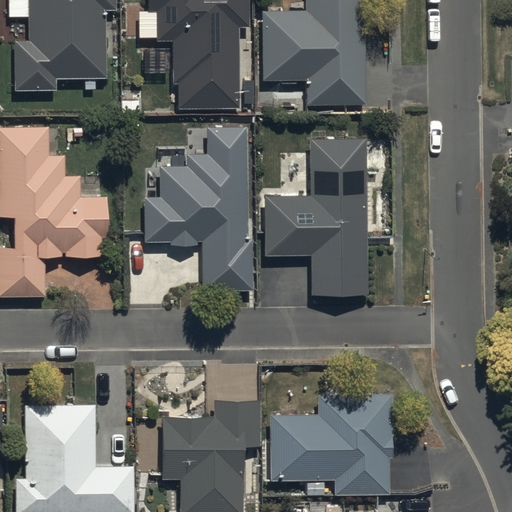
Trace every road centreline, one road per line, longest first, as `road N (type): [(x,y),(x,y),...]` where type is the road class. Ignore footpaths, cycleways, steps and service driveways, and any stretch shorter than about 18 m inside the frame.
road 1 (residential): [(0,329),(457,328)]
road 2 (residential): [(453,0),(457,328)]
road 3 (residential): [(457,328),(471,390),(511,454)]
